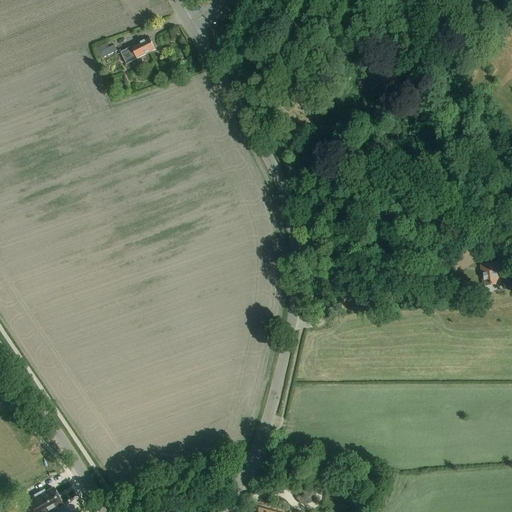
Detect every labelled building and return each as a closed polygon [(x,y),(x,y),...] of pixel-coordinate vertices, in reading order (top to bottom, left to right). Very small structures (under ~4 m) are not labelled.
[(128,65),(157,51),(151,39),(122,53),(128,65)] [(107,43),(95,49),(99,58),(104,56),(102,52),(109,48),(107,43)] [(109,48),(102,52),(104,56),(105,58),(118,51),(115,45),(109,48)] [(386,89),(398,80),(389,68),(377,77),(386,89)] [(497,265),(480,267),(482,287),(499,285),(497,265)] [(52,511),(63,506),(53,489),(45,493),(44,492),(33,498),(33,497),(22,504),(27,511),(52,511)]
